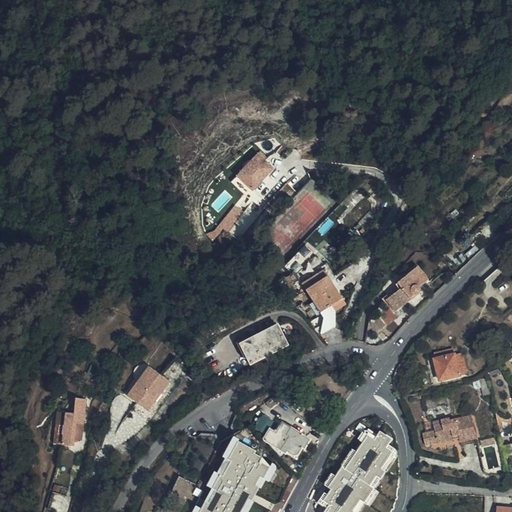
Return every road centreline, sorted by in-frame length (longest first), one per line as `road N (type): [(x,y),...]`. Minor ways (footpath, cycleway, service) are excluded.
road 1 (unclassified): [(114,511),(149,458),(192,420),(335,355),(385,363)]
road 2 (tertiary): [(385,363),(434,303),(511,237)]
road 3 (tertiary): [(367,385),(290,511)]
